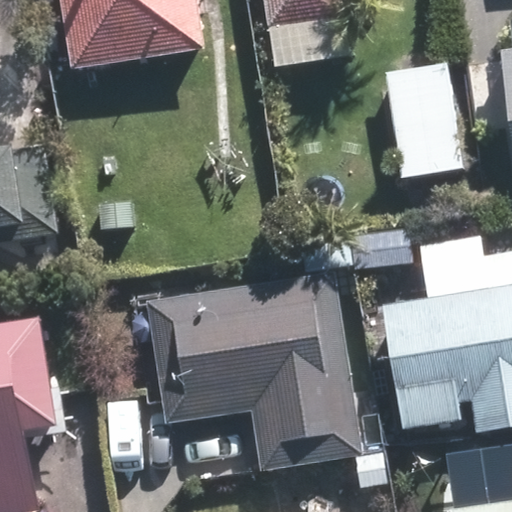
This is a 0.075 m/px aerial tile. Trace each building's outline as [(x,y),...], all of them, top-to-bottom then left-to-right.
[(69,0),(80,70),(215,50),(207,0),(69,0)] [(258,0),(263,35),(353,25),(350,0),(258,0)] [(465,66),(399,74),(412,179),(479,170),(465,66)] [(511,88),(476,93),(489,181),(511,177),(511,88)] [(0,144),(0,230),(32,225),(19,142),(0,144)] [(429,261),(425,224),(362,231),(366,268),(429,261)] [(511,250),(491,253),(497,288),(394,303),(412,426),(472,418),(469,400),(479,399),(484,429),(511,425),(511,250)] [(269,467),(373,451),(345,269),(158,298),(177,422),(260,409),(269,467)] [(65,425),(44,316),(0,324),(0,511),(17,511),(49,507),(34,430),(65,425)] [(462,511),(511,511),(511,467),(473,473),(477,504),(461,506),(462,511)] [(409,511),(406,491),(361,498),(363,511),(409,511)]
